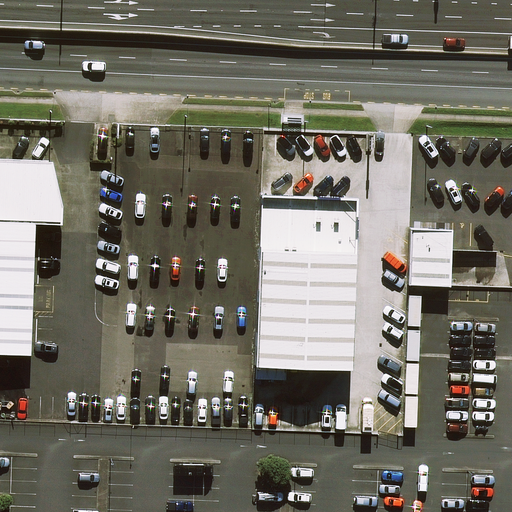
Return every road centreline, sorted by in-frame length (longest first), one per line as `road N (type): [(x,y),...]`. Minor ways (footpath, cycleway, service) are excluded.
road 1 (trunk): [(511,77),(0,55)]
road 2 (trunk): [(99,0),(511,18)]
